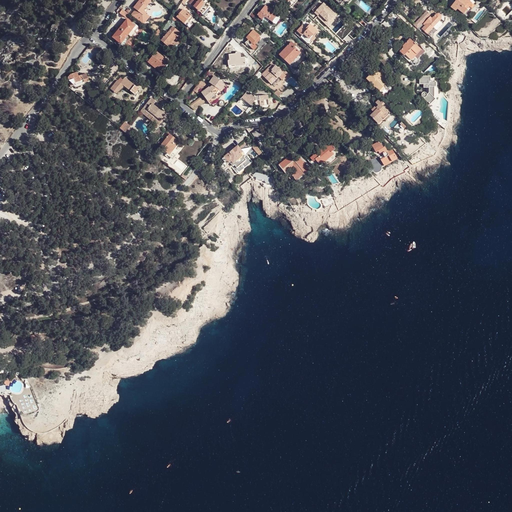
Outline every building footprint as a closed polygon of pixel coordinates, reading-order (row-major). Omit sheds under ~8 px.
[(151,1),(150,0),(139,0),(141,1),(135,8),(137,9),(131,15),(146,24),(152,16),(144,10),(151,1)] [(191,0),(189,3),(198,11),(205,3),(201,0),(191,0)] [(469,0),(456,0),(451,7),(456,10),(457,9),(464,14),(467,10),(468,11),(475,3),(475,1),(470,1),(469,0)] [(182,2),(176,11),(179,14),(177,17),(189,27),(193,23),(190,21),(194,16),(192,14),(190,16),(183,10),(182,9),(185,5),(184,4),(182,2)] [(320,14),(321,16),(326,20),(329,18),(331,20),(336,15),(333,13),(334,12),(324,3),(319,9),(316,7),(313,10),(318,16),(320,14)] [(265,16),(273,22),(276,17),(273,14),(274,12),(265,6),(263,9),(262,8),(258,15),(259,16),(259,17),(263,19),(265,16)] [(434,27),(437,30),(438,30),(443,24),(440,21),(442,18),(442,17),(442,16),(441,15),(439,14),(438,14),(437,14),(433,18),(431,17),(423,25),(425,27),(422,29),(427,34),(434,27)] [(362,15),(356,20),(362,26),(367,20),(362,15)] [(113,37),(121,44),(128,35),(135,26),(127,20),(113,37)] [(318,32),(310,25),(306,28),(304,26),(299,32),(302,36),(301,37),(310,45),(313,42),(309,39),(313,35),(314,36),(318,32)] [(343,25),(337,32),(340,35),(346,28),(343,25)] [(137,28),(135,26),(128,35),(130,36),(137,28)] [(163,39),(161,41),(171,49),(174,45),(172,43),(170,42),(176,35),(177,36),(180,39),(183,35),(173,26),(165,36),(163,35),(161,37),(162,38),(163,39)] [(430,37),(437,30),(434,27),(427,34),(430,37)] [(253,44),(260,36),(253,30),(247,37),(248,39),(245,43),(246,44),(247,43),(254,49),(256,46),(255,45),(253,44)] [(128,35),(121,44),(123,45),(130,36),(128,35)] [(261,37),(260,36),(253,44),(255,45),(261,37)] [(403,47),(404,48),(400,52),(413,64),(414,65),(415,65),(416,65),(417,64),(418,64),(419,62),(419,61),(419,60),(419,59),(418,58),(425,50),(422,47),(420,49),(410,39),(403,47)] [(283,50),(280,53),(279,55),(290,65),(292,66),(303,54),(295,46),(295,45),(292,42),(283,50)] [(156,67),(161,70),(168,62),(156,52),(148,62),(155,68),(156,67)] [(236,54),(229,55),(230,61),(228,61),(229,66),(246,64),(245,57),(241,58),(240,54),(236,54)] [(168,62),(161,70),(164,73),(171,64),(168,62)] [(282,79),(286,75),(274,63),(270,67),(269,67),(262,74),(271,84),(279,77),(282,79)] [(380,91),(386,84),(390,81),(378,69),(372,74),(371,74),(367,78),(376,87),(380,91)] [(75,87),(89,82),(86,73),(78,76),(77,72),(70,74),(68,77),(71,87),(74,86),(75,87)] [(428,76),(419,75),(419,84),(427,85),(427,89),(424,92),(423,91),(423,90),(421,90),(420,90),(419,90),(419,91),(418,92),(418,93),(419,94),(420,95),(428,103),(435,96),(434,94),(434,85),(435,85),(435,79),(428,79),(428,76)] [(210,87),(209,87),(202,92),(210,105),(219,98),(218,96),(221,91),(223,92),(224,91),(228,86),(215,76),(209,83),(213,85),(210,87)] [(121,83),(135,94),(139,89),(126,77),(121,83)] [(206,85),(201,81),(191,94),(192,95),(195,92),(197,93),(199,90),(201,92),(206,85)] [(290,86),(286,82),(279,88),(283,92),(290,86)] [(389,87),(386,84),(380,91),(383,93),(389,87)] [(259,100),(260,104),(260,106),(269,105),(268,95),(256,96),(252,93),(251,95),(247,92),(238,103),(246,110),(254,103),(255,101),(259,100)] [(153,117),(151,120),(159,126),(165,118),(158,112),(160,110),(154,105),(156,102),(151,98),(143,108),(153,117)] [(190,107),(195,110),(196,110),(198,107),(205,101),(202,98),(196,102),(190,107)] [(380,101),(379,99),(376,102),(379,105),(377,107),(378,109),(374,112),(371,116),(378,123),(383,119),(381,118),(388,111),(383,106),(385,104),(382,101),(380,101)] [(141,111),(151,120),(153,117),(143,108),(141,111)] [(380,125),(391,114),(388,111),(381,118),(383,119),(378,123),(380,125)] [(126,121),(120,128),(126,132),(130,127),(131,126),(126,121)] [(252,133),(256,139),(262,134),(262,128),(255,129),(255,131),(252,133)] [(170,134),(165,140),(159,148),(164,152),(164,151),(167,152),(172,156),(178,148),(176,146),(180,141),(170,134)] [(387,151),(387,150),(385,146),(384,146),(380,141),(379,142),(378,142),(372,145),(376,152),(379,151),(380,153),(382,152),(385,157),(381,159),(384,166),(397,158),(392,149),(391,149),(387,151)] [(311,164),(314,167),(319,163),(320,165),(324,162),(334,155),(332,152),(336,149),(330,142),(311,157),(314,161),(311,164)] [(253,147),(259,155),(262,153),(256,144),(253,147)] [(242,163),(245,167),(251,162),(245,154),(243,155),(242,153),(243,152),(240,148),(239,146),(235,148),(228,154),(220,161),(221,162),(224,160),(225,162),(227,161),(229,163),(232,162),(233,163),(231,165),(238,173),(244,168),(241,164),(242,163)] [(226,152),(228,154),(235,148),(234,146),(226,152)] [(291,163),(294,166),(298,171),(293,176),(296,181),(298,180),(310,170),(299,156),(297,158),(293,154),(279,165),(283,170),(291,163)] [(285,173),(294,166),(291,163),(283,170),(285,173)] [(222,172),(229,181),(232,178),(225,170),(222,172)] [(271,181),(276,182),(272,176),(256,173),(253,175),(254,177),(256,177),(256,179),(265,181),(266,182),(267,183),(269,183),(270,183),(270,182),(271,182),(271,181)] [(40,341),(39,334),(39,332),(34,332),(34,335),(31,335),(32,342),(40,341)] [(13,375),(11,374),(4,383),(8,386),(13,379),(11,377),(13,375)]
